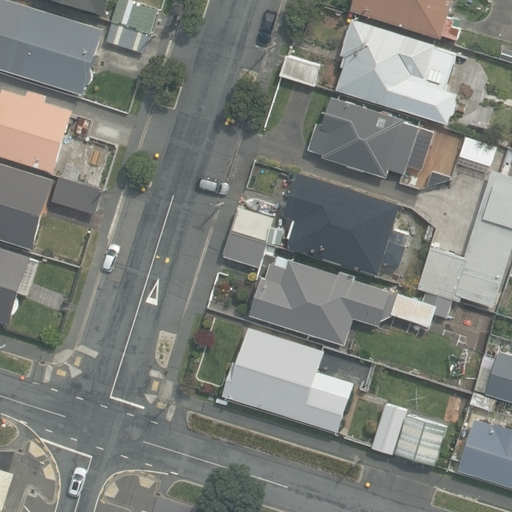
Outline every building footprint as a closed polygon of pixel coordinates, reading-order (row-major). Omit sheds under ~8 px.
[(0,0),(0,67),(84,93),(87,84),(92,81),(94,74),(92,69),(106,27),(16,0),(0,0)] [(62,0),(106,13),(109,0),(62,0)] [(119,0),(113,21),(151,32),(159,6),(138,0),(119,0)] [(354,0),(352,9),(442,38),(443,34),(458,39),(462,27),(454,24),(456,17),(449,15),(453,0),(354,0)] [(344,66),(337,89),(449,123),(451,115),(455,112),(457,108),(457,103),(456,100),(458,93),(446,89),(458,53),(436,46),(437,43),(354,17),(341,54),(345,55),(342,65),(344,66)] [(151,32),(113,21),(107,40),(146,52),(151,32)] [(323,64),(287,53),(281,75),(316,85),(323,64)] [(0,153),(55,170),(74,109),(46,100),(48,94),(30,88),(28,96),(3,88),(1,96),(0,96),(0,153)] [(333,94),(324,123),(318,121),(309,149),(324,153),(323,156),(387,177),(390,168),(406,173),(409,164),(424,168),(436,131),(405,121),(406,118),(333,94)] [(92,119),(82,116),(76,137),(86,140),(92,119)] [(0,237),(34,248),(56,178),(0,160),(0,237)] [(465,255),(433,245),(419,287),(427,289),(454,298),(462,300),(463,295),(494,305),(511,250),(511,174),(493,168),(465,255)] [(291,236),(288,245),(380,274),(384,260),(400,265),(410,234),(394,229),(402,203),(299,170),(284,215),(294,219),(289,236),(291,236)] [(104,188),(61,175),(53,200),(97,213),(104,188)] [(240,205),(232,229),(269,240),(280,244),(284,229),(273,225),(275,216),(240,205)] [(269,240),(232,229),(224,255),(262,266),(269,240)] [(0,318),(11,321),(13,314),(17,310),(20,304),(18,297),(19,292),(30,295),(41,260),(32,256),(33,255),(0,244),(0,318)] [(380,325),(393,289),(356,277),(357,274),(341,269),(339,273),(279,254),(277,262),(271,260),(267,276),(263,275),(250,314),(347,344),(355,317),(380,325)] [(454,298),(427,289),(423,299),(399,291),(392,312),(430,325),(435,312),(448,316),(454,298)] [(319,373),(327,350),(324,349),(325,344),(252,321),(239,362),(234,360),(224,394),(339,430),(351,393),(349,392),(352,384),(319,373)] [(476,388),(511,399),(511,353),(500,350),(495,365),(484,362),(476,388)] [(373,447),(394,453),(408,408),(387,402),(373,447)] [(409,413),(397,452),(436,464),(448,425),(409,413)] [(476,417),(460,468),(511,484),(511,425),(496,421),(495,423),(476,417)] [(0,509),(2,511),(4,511),(17,473),(0,467),(0,509)]
